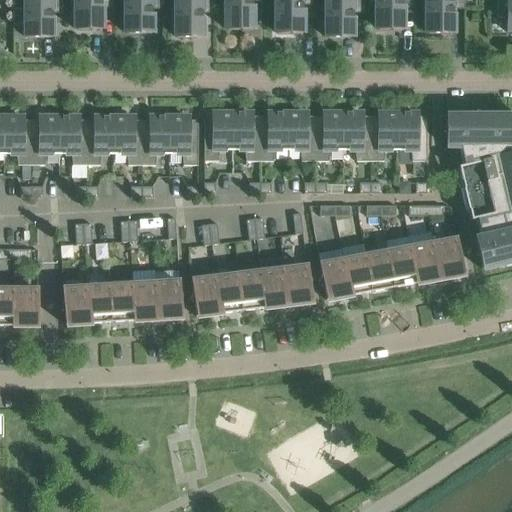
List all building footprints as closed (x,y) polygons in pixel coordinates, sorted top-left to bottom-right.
[(62,0),(25,0),(25,38),(51,38),(51,14),(63,14),(62,0)] [(70,0),(71,14),(75,13),(75,30),(101,30),(101,2),(113,2),(113,0),(70,0)] [(125,0),(125,4),(121,4),(121,22),(125,22),(125,34),(151,34),(151,10),(163,10),(163,0),(125,0)] [(175,0),(176,8),(171,8),(171,26),(176,26),(175,38),(201,38),(201,14),(213,14),(213,0),(175,0)] [(263,0),(221,0),(221,14),(226,14),(226,30),(251,30),(252,2),(263,2),(263,0)] [(313,0),(275,0),(276,34),(301,34),(302,6),(313,6),(313,0)] [(363,0),(325,0),(326,8),(322,8),(321,26),(326,26),(326,38),(352,38),(352,14),(364,14),(363,0)] [(371,0),(372,14),(376,14),(376,30),(402,30),(402,2),(414,2),(413,0),(371,0)] [(422,4),(422,22),(426,22),(426,34),(452,34),(452,10),(464,10),(463,0),(426,0),(426,4),(422,4)] [(511,0),(496,0),(497,18),(507,18),(507,31),(510,31),(510,36),(511,35),(511,0)] [(219,151),(232,151),(232,115),(212,115),(212,121),(204,121),(204,163),(218,163),(219,151)] [(260,121),(252,121),(252,115),(232,115),(232,151),(245,151),(246,163),(259,163),(260,121)] [(274,151),(287,151),(288,115),(268,115),(268,121),(260,121),(259,163),(273,163),(274,151)] [(315,163),(315,121),(308,121),(308,115),(288,115),(287,151),(300,151),(301,163),(315,163)] [(329,151),(342,151),(343,115),(323,115),(323,121),(315,121),(315,163),(328,163),(329,151)] [(370,163),(370,121),(363,121),(363,115),(343,115),(342,151),(355,151),(356,163),(370,163)] [(385,151),(397,151),(398,115),(378,115),(378,121),(370,121),(370,163),(383,163),(385,151)] [(424,163),(426,163),(426,121),(418,121),(418,115),(398,115),(397,151),(410,151),(411,163),(412,163),(424,163)] [(446,119),(446,147),(458,147),(463,168),(457,169),(470,222),(476,221),(481,242),(475,243),(482,270),(505,265),(506,267),(511,265),(511,116),(508,116),(507,119),(484,119),(484,116),(474,116),(474,119),(446,119)] [(31,167),(31,125),(24,125),(24,119),(4,119),(3,155),(16,155),(17,167),(31,167)] [(46,155),(58,155),(59,119),(39,119),(39,125),(31,125),(31,167),(45,167),(46,155)] [(86,167),(87,125),(79,125),(79,119),(59,119),(58,155),(71,155),(72,167),(86,167)] [(101,155),(114,155),(114,119),(94,119),(94,125),(87,125),(86,167),(100,167),(101,155)] [(141,167),(142,125),(134,125),(134,119),(114,119),(114,155),(126,155),(128,167),(141,167)] [(156,155),(169,155),(170,119),(150,119),(150,125),(142,125),(141,167),(155,167),(156,155)] [(183,167),(198,167),(198,125),(190,125),(190,119),(170,119),(169,155),(182,155),(183,167)] [(424,178),(424,163),(412,163),(412,178),(424,178)] [(204,195),(216,195),(216,184),(204,184),(204,195)] [(260,195),(260,184),(248,184),(248,195),(260,195)] [(260,195),(271,195),(271,184),(260,184),(260,195)] [(315,195),(315,184),(304,184),(303,195),(315,195)] [(315,195),(326,195),(326,184),(315,184),(315,195)] [(370,195),(370,184),(359,184),(359,195),(370,195)] [(370,195),(381,195),(381,184),(370,184),(370,195)] [(426,195),(426,184),(415,184),(415,195),(426,195)] [(31,199),(31,188),(20,188),(20,199),(31,199)] [(31,199),(42,199),(42,188),(31,188),(31,199)] [(86,199),(86,188),(75,188),(75,199),(86,199)] [(86,199),(97,199),(97,188),(86,188),(86,199)] [(141,199),(141,188),(130,188),(130,199),(141,199)] [(141,199),(153,199),(153,188),(141,188),(141,199)] [(197,199),(197,188),(186,188),(186,199),(197,199)] [(334,218),(334,207),(319,207),(319,218),(334,218)] [(349,218),(349,208),(334,207),(334,218),(349,218)] [(380,218),(380,208),(365,208),(365,218),(380,218)] [(396,218),(396,208),(380,208),(380,218),(396,218)] [(427,218),(427,208),(412,208),(412,218),(427,218)] [(442,218),(442,208),(427,208),(427,218),(442,218)] [(294,236),(303,235),(301,215),(292,216),(294,236)] [(168,241),(177,240),(175,220),(166,220),(168,241)] [(254,221),(256,241),(265,240),(262,220),(254,221)] [(248,242),(256,241),(254,221),(246,222),(248,242)] [(121,244),(129,243),(128,223),(120,224),(121,244)] [(129,243),(138,243),(136,223),(128,223),(129,243)] [(83,226),(84,246),(92,246),(91,225),(83,226)] [(208,226),(210,246),(219,246),(216,225),(208,226)] [(75,247),(84,246),(83,226),(74,226),(75,247)] [(202,247),(210,246),(208,226),(199,227),(202,247)] [(439,280),(462,276),(455,241),(432,246),(439,280)] [(416,284),(439,280),(432,246),(410,250),(416,284)] [(394,289),(416,284),(410,250),(387,254),(394,289)] [(0,261),(11,261),(11,251),(0,251),(0,261)] [(26,261),(27,251),(11,251),(11,261),(26,261)] [(371,293),(394,289),(387,254),(364,258),(371,293)] [(349,297),(371,293),(364,258),(342,263),(349,297)] [(326,301),(349,297),(342,263),(319,267),(326,301)] [(284,272),(288,306),(311,304),(306,269),(284,272)] [(265,309),(288,306),(284,272),(260,275),(265,309)] [(242,312),(265,309),(260,275),(237,278),(242,312)] [(219,315),(242,312),(237,278),(214,280),(219,315)] [(196,318),(219,315),(214,280),(191,283),(196,318)] [(156,286),(158,321),(181,319),(178,284),(156,286)] [(135,322),(158,321),(156,286),(132,287),(135,322)] [(111,323),(135,322),(132,287),(109,288),(111,323)] [(88,325),(111,323),(109,288),(86,290),(88,325)] [(65,326),(88,325),(86,290),(63,291),(65,326)] [(0,326),(13,327),(13,292),(0,291),(0,326)] [(37,327),(37,292),(13,292),(13,327),(37,327)]
